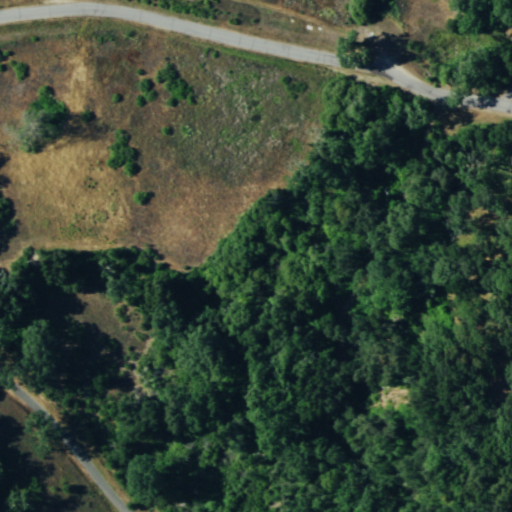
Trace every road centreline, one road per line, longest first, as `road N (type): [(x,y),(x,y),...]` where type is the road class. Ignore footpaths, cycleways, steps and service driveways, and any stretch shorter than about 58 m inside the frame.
road 1 (residential): [(511,103),(358,56),(127,8),(0,15)]
road 2 (tertiary): [(134,511),(0,368)]
